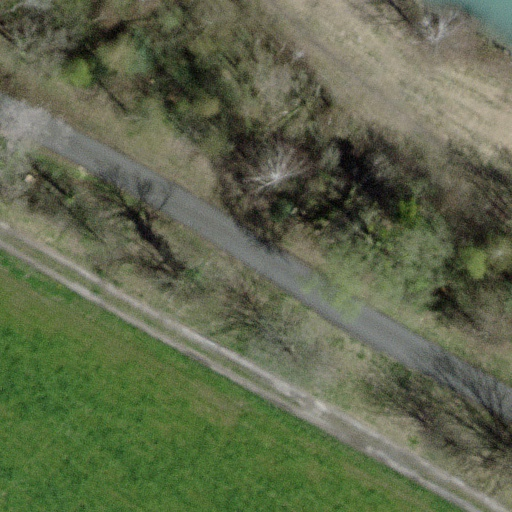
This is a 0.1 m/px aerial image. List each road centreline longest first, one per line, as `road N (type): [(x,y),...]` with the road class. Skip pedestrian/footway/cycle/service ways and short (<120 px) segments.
road 1 (track): [(0,107),(163,192),(511,403)]
road 2 (track): [(0,232),(491,511)]
